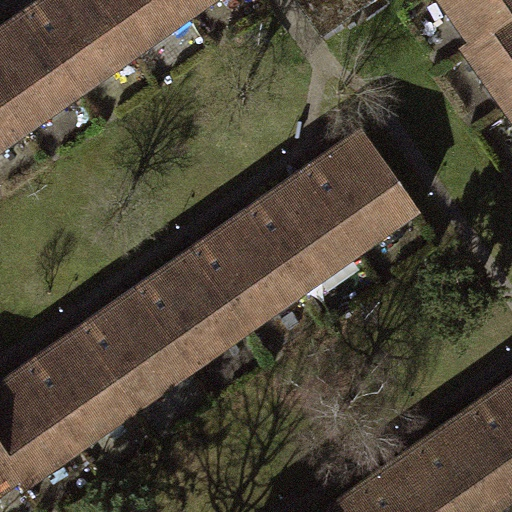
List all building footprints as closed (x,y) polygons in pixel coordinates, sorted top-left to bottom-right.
[(0,132),(187,0),(52,0),(0,37),(0,132)] [(301,0),(327,36),(377,0),(301,0)] [(511,19),(511,0),(452,0),(481,41),(511,19)] [(511,19),(481,41),(474,47),(511,103),(511,19)] [(400,208),(353,142),(0,390),(0,476),(4,474),(10,482),(400,208)] [(470,511),(511,483),(511,385),(330,511),(470,511)]
